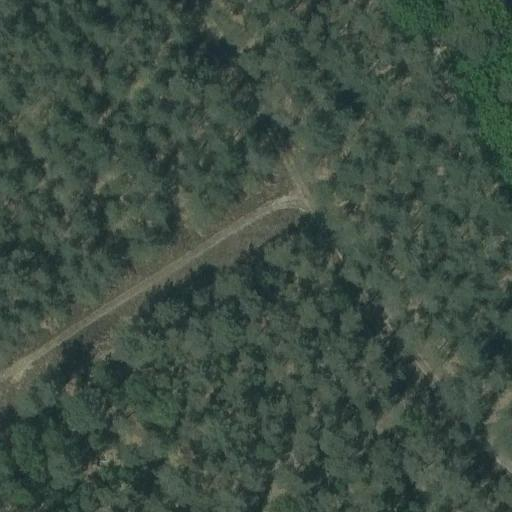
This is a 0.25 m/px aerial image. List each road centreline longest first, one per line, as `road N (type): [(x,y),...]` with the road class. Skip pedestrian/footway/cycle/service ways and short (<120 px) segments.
road 1 (track): [(0,382),(300,196),(464,436),(511,459)]
road 2 (track): [(511,185),(405,0)]
